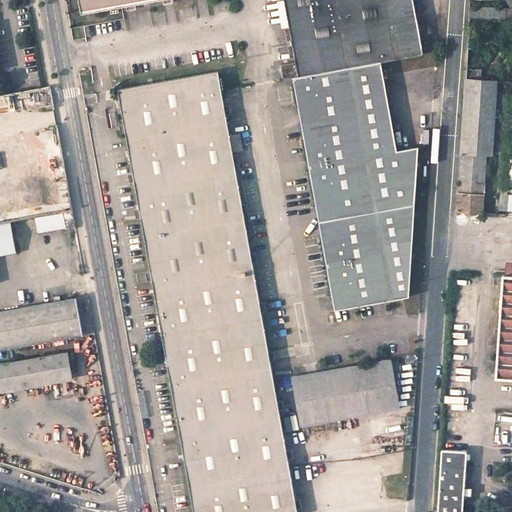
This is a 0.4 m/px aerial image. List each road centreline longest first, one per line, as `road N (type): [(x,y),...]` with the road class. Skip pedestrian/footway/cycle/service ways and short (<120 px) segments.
road 1 (residential): [(457,0),(422,511)]
road 2 (secondary): [(130,438),(51,0)]
